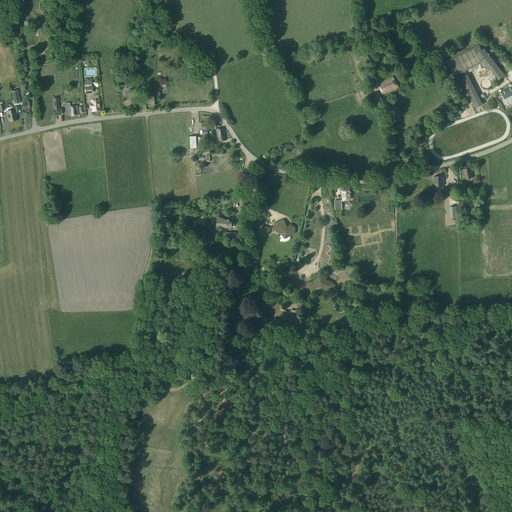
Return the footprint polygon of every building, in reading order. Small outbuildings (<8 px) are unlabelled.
[(479,44),(445,61),(453,77),(459,74),(461,78),(466,75),(465,71),(482,63),(483,63),(488,70),(496,64),(489,55),(489,54),(489,53),(488,53),(484,48),(481,50),(479,44)] [(367,62),(373,60),(367,46),(354,51),(357,58),(364,55),(367,62)] [(496,64),(488,70),(497,82),(505,75),(496,64)] [(482,107),(466,75),(461,78),(476,110),(482,107)] [(382,95),(397,88),(393,77),(378,84),(382,95)] [(507,105),(511,102),(511,86),(500,93),(507,105)] [(17,90),(11,91),(14,105),(20,103),(17,90)] [(159,92),(157,92),(149,92),(150,104),(158,104),(157,97),(160,97),(159,92)] [(371,106),(377,103),(372,92),(366,95),(371,106)] [(99,99),(91,100),(92,104),(90,105),(90,108),(92,107),(92,111),(100,111),(99,99)] [(77,106),(70,107),(70,103),(65,104),(65,107),(66,114),(69,114),(69,116),(78,115),(77,106)] [(14,110),(13,110),(7,111),(9,122),(17,120),(14,110)] [(217,141),(226,140),(224,128),(216,129),(217,141)] [(469,180),(469,178),(472,177),(470,168),(463,170),(465,179),(466,179),(466,180),(469,180)] [(434,187),(443,186),(442,176),(433,177),(434,187)] [(465,182),(458,183),(460,191),(467,190),(465,182)] [(448,197),(456,197),(455,186),(448,187),(448,197)] [(347,199),(351,199),(350,187),(342,187),(342,201),(347,200),(347,199)] [(229,221),(229,220),(229,219),(228,219),(227,219),(226,220),(219,217),(219,219),(219,222),(218,222),(218,226),(219,226),(219,227),(227,228),(227,227),(232,228),(232,222),(229,221)] [(276,223),(274,228),(282,232),(282,234),(285,237),(289,235),(289,233),(294,233),(295,228),(291,225),(288,228),(285,227),(283,221),(276,223)] [(262,227),(260,232),(264,235),(268,233),(268,228),(263,227),(262,227)] [(308,283),(307,283),(306,284),(306,285),(305,285),(305,286),(305,287),(305,288),(305,289),(305,290),(306,290),(306,291),(307,291),(308,292),(309,292),(310,292),(311,292),(312,291),(313,291),(313,290),(316,288),(317,288),(318,287),(319,287),(320,287),(321,287),(322,287),(323,288),(324,288),(325,289),(326,290),(326,291),(327,291),(327,292),(328,292),(329,292),(330,292),(331,292),(332,292),(333,291),(334,290),(334,289),(335,289),(335,288),(335,287),(335,286),(334,286),(334,285),(333,284),(332,283),(331,283),(330,283),(329,282),(328,282),(327,281),(326,281),(322,278),(321,277),(320,277),(320,278),(319,278),(318,278),(317,279),(316,279),(315,280),(314,281),(313,281),(312,282),(311,282),(310,283),(309,283),(308,283)] [(273,322),(280,323),(281,317),(284,316),(287,311),(282,310),(283,306),(274,302),(268,300),(265,305),(271,307),(276,309),(273,322)]
